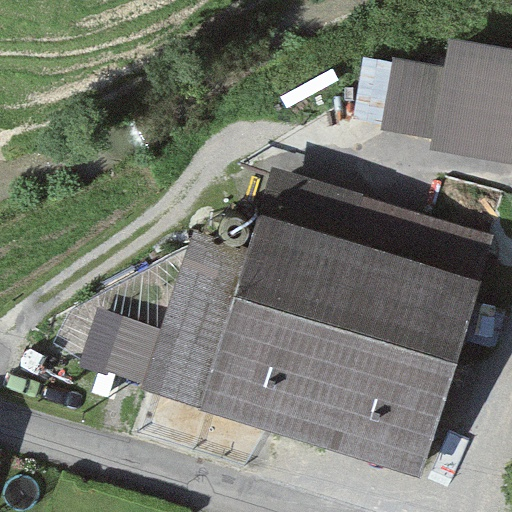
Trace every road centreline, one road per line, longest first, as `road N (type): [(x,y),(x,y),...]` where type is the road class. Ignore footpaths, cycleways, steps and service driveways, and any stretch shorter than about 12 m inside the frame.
road 1 (track): [(0,342),(27,313),(156,221),(216,147),(260,138),(511,177)]
road 2 (unclassified): [(0,424),(279,511)]
road 3 (track): [(511,380),(477,511)]
